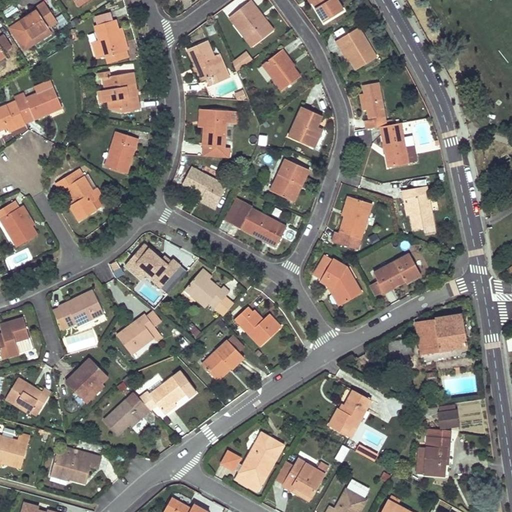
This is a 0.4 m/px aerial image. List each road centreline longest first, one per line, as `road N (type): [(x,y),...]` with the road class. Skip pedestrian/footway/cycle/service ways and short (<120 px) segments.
road 1 (residential): [(279,0),(313,47),(342,125),(326,194),(287,280)]
road 2 (secondary): [(481,280),(442,92),(387,0)]
road 3 (residential): [(170,463),(333,349)]
road 4 (secondary): [(511,472),(484,294)]
road 5 (residential): [(160,43),(170,144),(148,208)]
road 6 (residential): [(333,349),(481,280)]
road 7 (residential): [(148,208),(287,280)]
